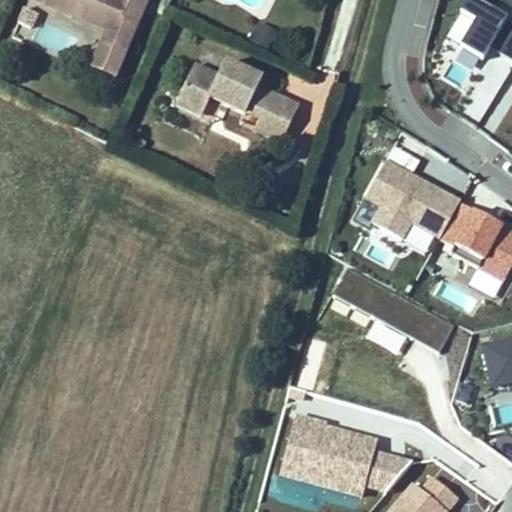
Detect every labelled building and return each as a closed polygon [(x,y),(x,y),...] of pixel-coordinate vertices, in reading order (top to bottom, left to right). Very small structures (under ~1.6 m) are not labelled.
[(45,0),(75,13),(80,11),(107,22),(110,31),(104,43),(126,52),(148,0),(45,0)] [(508,44),(511,37),(511,1),(502,19),(480,6),(483,0),(448,0),(445,7),(459,16),(445,40),(467,54),(474,42),(500,58),(508,44)] [(275,24),(258,15),(249,32),(266,41),(275,24)] [(511,95),(511,37),(508,44),(511,45),(511,70),(501,89),(511,95)] [(104,43),(95,65),(116,74),(126,52),(104,43)] [(282,138),(300,102),(262,83),(266,75),(229,56),(223,70),(201,59),(181,100),(206,112),(218,88),(227,93),(225,98),(249,110),(252,104),(264,110),(257,125),(282,138)] [(462,197),(389,154),(368,189),(383,198),(374,215),(403,232),(412,216),(441,232),(462,197)] [(511,262),(511,225),(462,197),(441,232),(455,241),(451,246),(504,277),(511,262)] [(349,266),(334,295),(440,352),(456,323),(349,266)] [(511,332),(482,338),(490,380),(511,375),(511,332)] [(511,404),(496,406),(498,423),(511,421),(511,404)] [(300,415),(285,475),(362,497),(364,487),(386,494),(414,460),(376,451),(378,440),(300,415)] [(433,511),(453,490),(428,468),(417,482),(409,475),(376,511),(433,511)]
